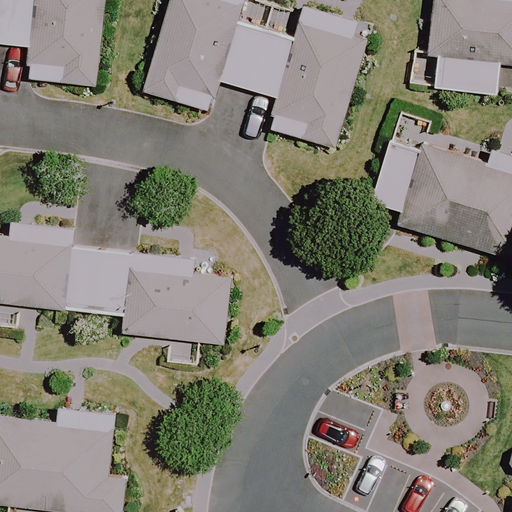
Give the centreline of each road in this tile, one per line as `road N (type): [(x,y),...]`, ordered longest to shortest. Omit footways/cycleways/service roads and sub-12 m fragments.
road 1 (residential): [(0,118),(166,144),(217,166),(261,210),(338,344)]
road 2 (residential): [(235,511),(249,445),(274,405),(338,344)]
road 3 (residential): [(338,344),(443,314),(511,322)]
